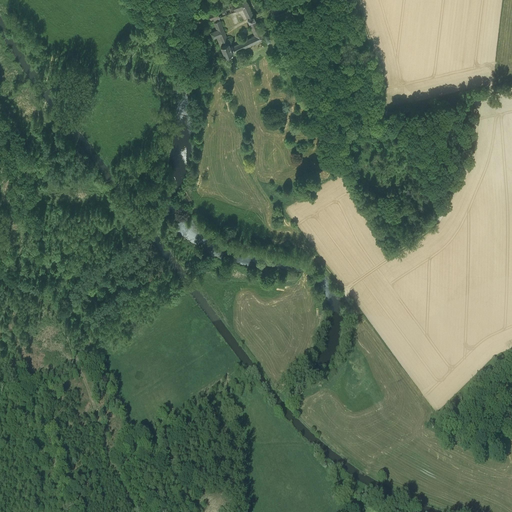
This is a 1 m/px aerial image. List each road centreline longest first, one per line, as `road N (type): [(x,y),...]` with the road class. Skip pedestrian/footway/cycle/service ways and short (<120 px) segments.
road 1 (track): [(0,135),(15,145),(37,223),(17,264),(53,301),(80,369)]
road 2 (track): [(511,88),(394,117),(377,107),(355,0)]
road 3 (track): [(393,255),(431,227),(446,202),(467,147),(473,97)]
road 4 (track): [(80,369),(136,511)]
